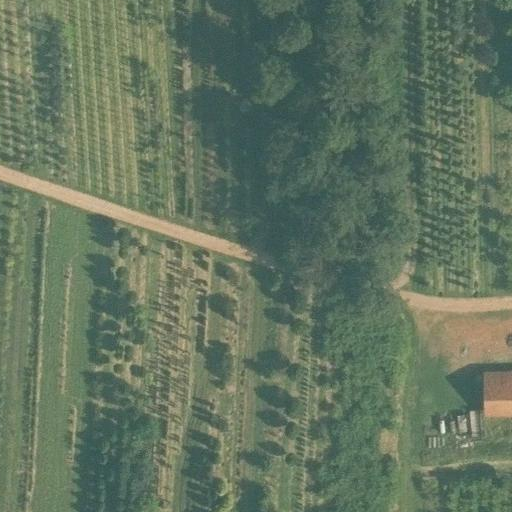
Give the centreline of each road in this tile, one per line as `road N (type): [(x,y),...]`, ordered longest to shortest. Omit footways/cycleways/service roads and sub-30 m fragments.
road 1 (track): [(415,306),(0,172)]
road 2 (track): [(511,296),(432,297),(415,306),(406,511)]
